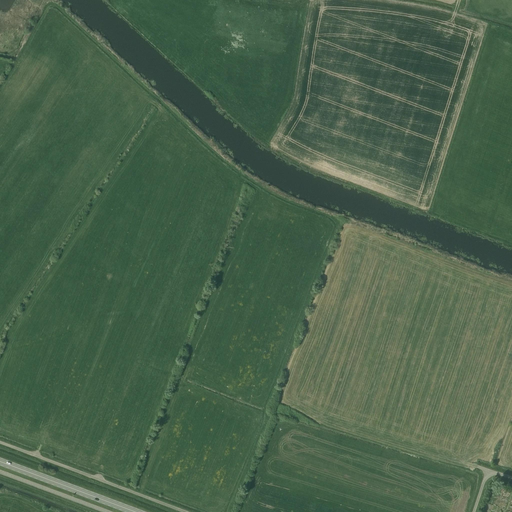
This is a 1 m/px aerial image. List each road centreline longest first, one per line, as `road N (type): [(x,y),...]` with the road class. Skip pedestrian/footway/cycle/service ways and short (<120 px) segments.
road 1 (track): [(229,511),(335,219),(231,165),(52,3),(0,84)]
road 2 (unclassified): [(185,511),(0,441)]
road 3 (primary): [(116,505),(0,461)]
